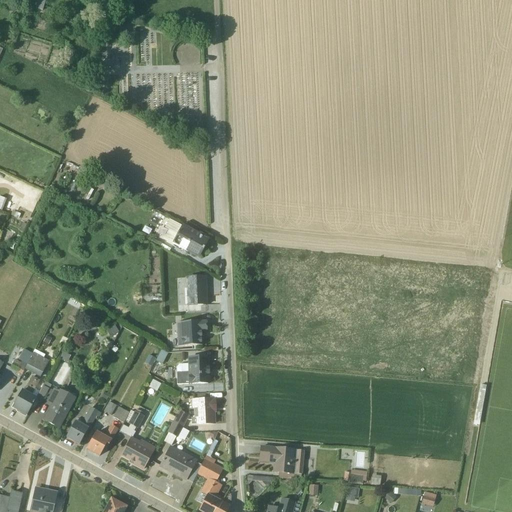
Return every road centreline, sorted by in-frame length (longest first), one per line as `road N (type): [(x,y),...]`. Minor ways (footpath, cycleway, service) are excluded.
road 1 (residential): [(238,511),(217,37)]
road 2 (residential): [(0,420),(168,511)]
